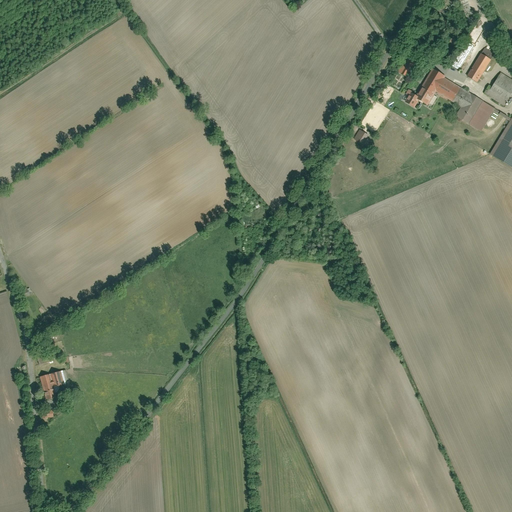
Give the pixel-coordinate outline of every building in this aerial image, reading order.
[(466,0),(459,0),(467,19),(473,16),(466,0)] [(463,42),(453,37),(450,43),(459,48),(463,42)] [(486,49),(482,55),(490,60),(494,54),(486,49)] [(482,55),(479,53),(465,76),(477,83),(490,60),(482,55)] [(415,64),(409,60),(401,73),(407,77),(415,64)] [(434,91),(451,101),(460,87),(431,70),(415,98),(419,100),(426,105),(434,91)] [(511,92),(511,80),(499,73),(491,87),(488,85),(483,94),(504,106),(511,92)] [(451,101),(461,106),(469,92),(460,87),(451,101)] [(481,130),(495,107),(469,92),(461,106),(455,115),(481,130)] [(414,109),(419,100),(415,98),(408,94),(403,103),(414,109)] [(511,167),(511,116),(489,154),(511,167)] [(26,288),(20,290),(23,297),(28,295),(26,290),(26,288)] [(51,353),(36,357),(38,365),(53,361),(51,353)] [(67,370),(41,376),(47,400),(58,398),(56,387),(70,384),(67,370)]
